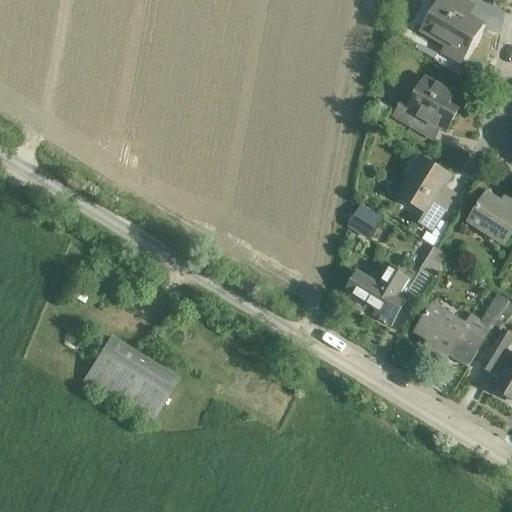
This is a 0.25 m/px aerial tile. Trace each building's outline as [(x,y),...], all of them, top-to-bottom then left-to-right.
[(463,57),(481,26),(460,13),(466,3),(461,0),(430,0),(438,4),(422,32),(463,57)] [(446,134),(464,103),(425,80),(410,106),(403,102),(394,118),(419,132),(426,122),(446,134)] [(432,232),(451,201),(439,194),(449,178),(422,161),(400,197),(427,214),(420,224),(432,232)] [(505,245),(511,234),(511,207),(510,210),(487,195),(470,223),(505,245)] [(375,214),(361,205),(348,227),(362,236),(375,214)] [(434,281),(449,258),(435,249),(420,272),(434,281)] [(377,287),(369,282),(356,274),(346,291),(379,311),(375,317),(389,326),(404,302),(398,299),(409,282),(388,269),(377,287)] [(472,316),(465,326),(432,306),(416,333),(438,347),(434,353),(446,360),(450,354),(469,366),(492,328),(472,316)] [(511,401),(511,352),(508,350),(511,343),(511,334),(504,330),(481,368),(500,379),(493,390),(511,401)] [(151,425),(177,381),(108,339),(82,383),(151,425)]
